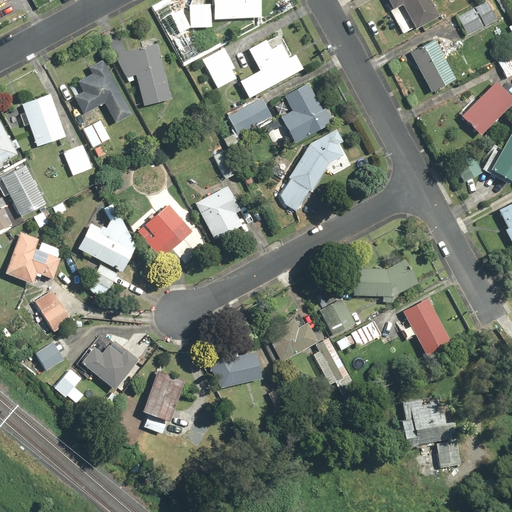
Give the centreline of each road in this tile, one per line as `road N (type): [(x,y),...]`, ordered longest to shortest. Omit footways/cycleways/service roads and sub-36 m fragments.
road 1 (residential): [(175,312),(420,184)]
road 2 (residential): [(323,0),(420,184)]
road 3 (residential): [(420,184),(492,314)]
road 4 (residential): [(0,57),(110,0)]
